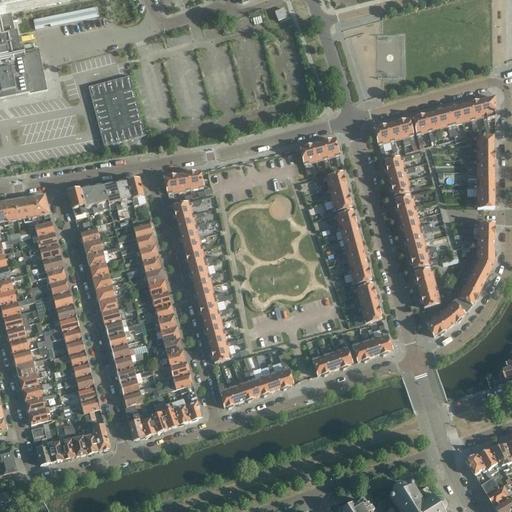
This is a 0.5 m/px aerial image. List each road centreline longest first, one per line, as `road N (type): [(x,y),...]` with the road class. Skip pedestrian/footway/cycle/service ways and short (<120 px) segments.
road 1 (residential): [(415,361),(474,327),(503,275),(507,96),(492,82),(350,122)]
road 2 (residential): [(125,456),(54,181)]
road 3 (residential): [(216,426),(149,167)]
road 4 (residential): [(415,361),(350,122)]
road 5 (residential): [(415,361),(216,426)]
road 6 (residential): [(149,167),(350,122)]
road 7 (residential): [(444,450),(310,497)]
road 8 (residential): [(32,481),(0,357)]
